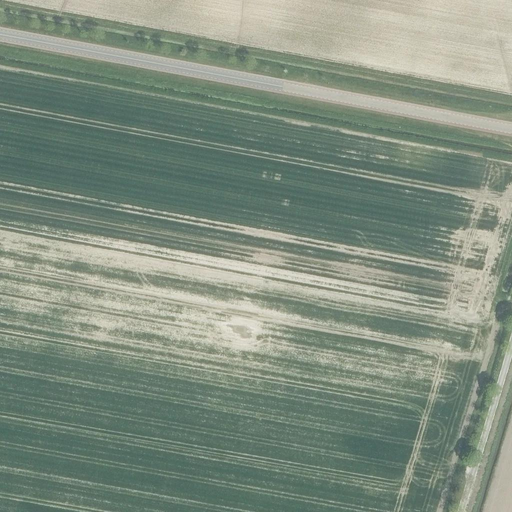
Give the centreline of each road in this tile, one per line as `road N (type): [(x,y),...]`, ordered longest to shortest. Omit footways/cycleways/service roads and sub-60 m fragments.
road 1 (secondary): [(511,127),(0,34)]
road 2 (unclassified): [(458,511),(511,335)]
